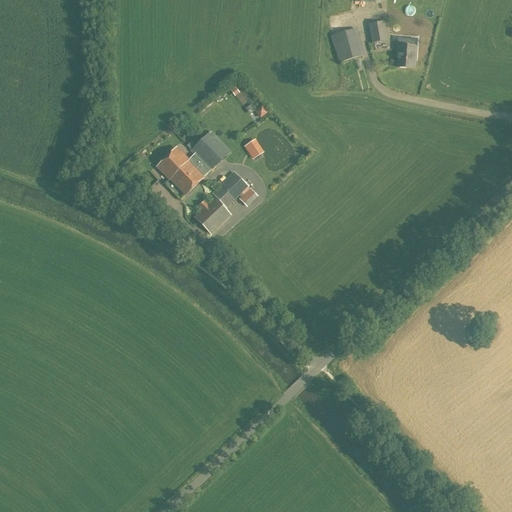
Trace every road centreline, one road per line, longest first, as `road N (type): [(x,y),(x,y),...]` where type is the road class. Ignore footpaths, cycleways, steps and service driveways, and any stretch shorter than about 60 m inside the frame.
road 1 (unclassified): [(166,511),(511,179)]
road 2 (track): [(448,511),(315,369)]
